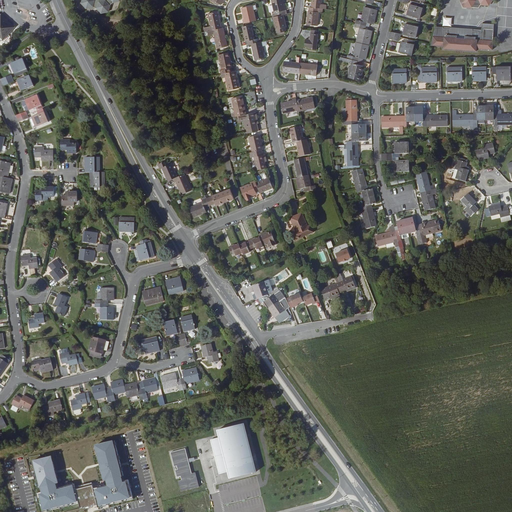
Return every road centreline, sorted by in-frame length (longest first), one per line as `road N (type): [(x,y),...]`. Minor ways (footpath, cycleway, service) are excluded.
road 1 (secondary): [(184,239),(58,0)]
road 2 (secondary): [(74,43),(141,177),(184,239)]
road 3 (secondary): [(377,511),(259,340)]
road 4 (secondary): [(251,345),(372,511)]
road 5 (residential): [(184,239),(280,195),(269,97)]
road 6 (residential): [(373,94),(511,95)]
road 7 (residential): [(373,94),(385,202),(404,197)]
road 8 (residential): [(12,295),(26,173)]
